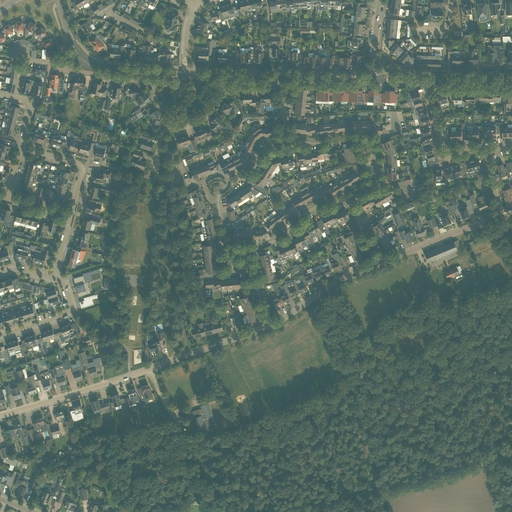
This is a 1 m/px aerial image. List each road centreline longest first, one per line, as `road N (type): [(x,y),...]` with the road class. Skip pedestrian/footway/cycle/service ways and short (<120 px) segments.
road 1 (track): [(294,511),(511,454)]
road 2 (residential): [(0,417),(149,372)]
road 3 (residential): [(376,265),(504,217)]
road 4 (residential): [(149,372),(272,325)]
road 5 (residential): [(272,325),(376,265)]
road 6 (residential): [(54,277),(71,317),(0,338)]
